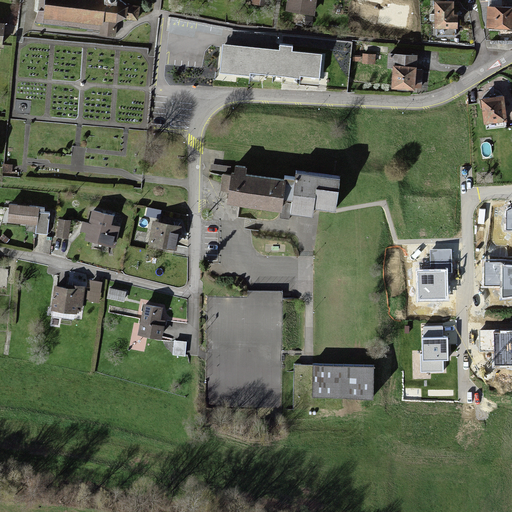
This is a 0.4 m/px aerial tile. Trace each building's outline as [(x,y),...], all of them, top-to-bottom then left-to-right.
[(40,0),(39,12),(114,21),(114,16),(124,13),(136,15),(137,4),(126,3),(121,0),(40,0)] [(287,0),(287,5),(314,9),(314,0),(287,0)] [(451,0),(432,0),(432,24),(455,24),(455,11),(451,11),(451,0)] [(511,4),(486,3),(485,22),(511,23),(511,4)] [(279,51),(223,44),(219,73),(250,77),(250,74),(300,79),(300,76),(319,78),(322,56),(291,52),(292,47),(280,46),(279,51)] [(415,52),(390,52),(390,83),(415,83),(415,52)] [(504,93),(481,95),(482,118),(505,117),(504,93)] [(244,164),(233,163),(229,200),(280,206),(282,190),(292,191),(291,207),(312,209),(313,202),(336,204),(340,174),(297,169),(296,176),(243,170),(244,164)] [(37,205),(11,202),(9,220),(36,223),(37,205)] [(68,219),(57,218),(55,235),(66,236),(68,219)] [(118,224),(89,218),(84,238),(113,245),(118,224)] [(178,224),(156,220),(151,242),(173,247),(178,224)] [(451,249),(430,250),(431,270),(418,270),(419,299),(449,298),(448,272),(452,272),(451,249)] [(502,262),(484,262),(484,286),(503,286),(503,298),(511,296),(511,266),(502,266),(502,262)] [(84,286),(53,282),(50,305),(80,310),(84,286)] [(145,300),(140,331),(161,334),(166,304),(145,300)] [(443,326),(423,327),(423,354),(421,354),(422,371),(443,371),(442,360),(448,360),(448,338),(443,338),(443,326)] [(511,331),(479,332),(479,351),(495,351),(495,365),(511,364),(511,331)] [(372,364),(313,362),(311,393),(371,396),(372,364)]
